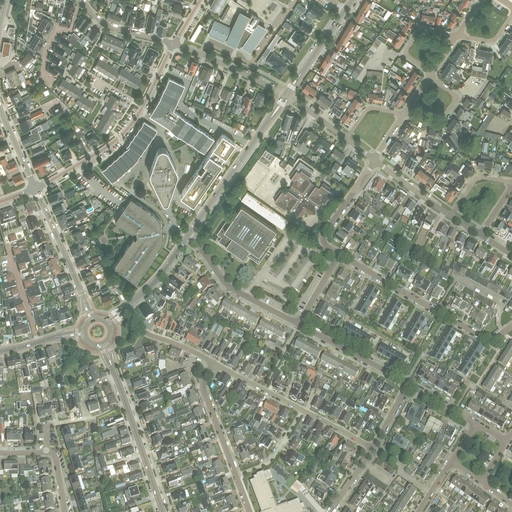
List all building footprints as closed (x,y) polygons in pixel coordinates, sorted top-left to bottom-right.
[(227,0),(213,0),(209,8),(220,14),(227,0)] [(371,11),(374,12),(378,15),(380,11),(376,9),(375,10),(372,8),(375,3),(373,1),(372,2),(367,0),(365,0),(362,6),(368,9),(371,11)] [(35,9),(42,10),(43,3),(36,1),(35,9)] [(468,5),(462,1),(458,6),(464,10),(468,5)] [(170,5),(169,9),(172,10),(180,12),(182,5),(174,3),(173,6),(170,5)] [(316,16),(318,18),(323,11),(313,3),(308,10),(306,14),(313,19),(316,16)] [(62,15),(72,17),(74,8),(73,8),(73,5),(71,5),(70,4),(68,4),(67,4),(65,9),(63,8),(62,13),(62,15)] [(114,15),(118,6),(115,5),(112,12),(109,10),(106,19),(111,21),(114,15)] [(120,7),(118,6),(114,15),(111,21),(118,24),(121,15),(121,14),(119,11),(118,11),(120,7)] [(230,7),(227,6),(220,19),(222,20),(230,7)] [(362,6),(359,12),(365,15),(368,9),(362,6)] [(412,13),(403,7),(400,11),(409,17),(412,13)] [(427,21),(429,14),(429,11),(430,8),(427,7),(426,14),(422,13),(421,20),(427,21)] [(129,24),(131,25),(134,15),(130,14),(131,9),(125,8),(123,15),(126,16),(125,23),(126,24),(128,25),(129,24)] [(47,19),(49,16),(40,11),(40,12),(37,10),(34,14),(42,19),(40,22),(48,27),(50,23),(51,21),(47,19)] [(143,13),(137,11),(134,24),(140,25),(139,26),(142,27),(144,18),(142,18),(143,13)] [(370,19),(365,15),(359,12),(355,18),(361,21),(363,18),(369,21),(370,19)] [(451,17),(448,15),(445,13),(444,12),(443,15),(449,19),(447,22),(453,26),(457,21),(451,17)] [(457,21),(460,15),(455,12),(451,17),(457,21)] [(232,31),(227,41),(227,42),(234,45),(235,44),(236,45),(239,47),(241,44),(242,45),(242,46),(249,51),(249,50),(249,51),(265,28),(258,23),(258,24),(256,22),(259,18),(252,13),(250,18),(248,17),(248,16),(241,13),(240,13),(232,31)] [(434,23),(435,16),(429,14),(427,21),(434,23)] [(79,29),(86,19),(86,18),(81,15),(75,24),(77,25),(76,27),(79,29)] [(148,15),(145,29),(153,31),(156,17),(148,15)] [(299,26),(308,33),(312,27),(309,24),(312,20),(306,16),(303,20),(299,26)] [(410,18),(409,19),(406,17),(405,19),(402,17),(400,19),(401,19),(400,19),(403,21),(406,23),(412,27),(415,22),(410,18)] [(86,19),(79,29),(78,30),(81,32),(82,30),(85,31),(90,23),(86,19)] [(48,27),(40,22),(38,20),(36,22),(39,24),(37,27),(45,32),(46,30),(48,27)] [(353,30),(357,24),(351,20),(347,27),(353,30)] [(27,29),(34,33),(36,30),(35,29),(36,26),(29,22),(28,22),(27,29)] [(227,41),(232,31),(229,30),(229,29),(215,22),(209,33),(209,34),(223,40),(224,40),(224,39),(227,41)] [(412,27),(406,23),(402,28),(408,32),(412,27)] [(159,24),(157,34),(164,36),(167,26),(159,24)] [(83,47),(88,40),(90,36),(94,40),(100,32),(95,27),(91,33),(89,31),(85,35),(80,43),(83,47)] [(344,33),(349,36),(353,30),(347,27),(344,33)] [(406,36),(405,36),(400,32),(398,35),(389,29),(387,31),(402,41),(403,39),(404,39),(406,37),(406,36)] [(402,41),(387,31),(385,34),(392,39),(393,39),(394,40),(392,43),(399,47),(403,42),(402,41)] [(296,42),(300,45),(305,38),(297,32),(294,37),(291,35),(287,41),(293,45),(296,42)] [(29,37),(40,43),(43,38),(35,33),(34,36),(31,35),(29,37)] [(349,36),(344,33),(340,39),(346,43),(349,36)] [(73,44),(76,40),(77,40),(76,39),(72,34),(70,37),(68,35),(66,38),(60,35),(58,38),(59,38),(57,41),(63,44),(66,46),(69,41),(73,44)] [(80,38),(79,36),(76,39),(77,40),(80,43),(85,35),(83,34),(80,38)] [(102,47),(104,48),(109,36),(104,34),(100,43),(103,44),(102,47)] [(114,38),(109,36),(104,48),(107,49),(108,46),(111,47),(114,38)] [(32,46),(37,48),(40,43),(29,37),(28,39),(30,41),(29,44),(26,42),(25,44),(30,49),(32,46)] [(510,46),(511,42),(511,40),(507,37),(503,43),(511,48),(511,47),(511,48),(511,47),(510,46)] [(120,40),(114,38),(111,47),(114,48),(112,52),(115,52),(120,40)] [(11,40),(3,39),(1,54),(8,55),(11,40)] [(279,52),(289,59),(294,53),(291,51),(293,48),(281,39),(278,44),(283,48),(279,52)] [(346,43),(340,39),(336,45),(342,49),(346,43)] [(125,42),(120,40),(115,52),(117,54),(119,50),(122,52),(125,42)] [(71,49),(66,46),(63,44),(61,47),(55,43),(53,46),(54,47),(52,49),(58,53),(61,54),(64,50),(69,53),(71,49)] [(499,49),(505,53),(508,49),(510,51),(511,52),(511,48),(503,43),(499,49)] [(132,56),(129,61),(136,64),(141,52),(138,50),(139,47),(138,47),(138,46),(136,45),(135,45),(132,44),(128,53),(132,56)] [(151,65),(153,61),(155,56),(156,56),(157,55),(158,54),(158,53),(158,52),(157,51),(149,47),(142,61),(151,65)] [(459,47),(455,53),(468,61),(469,59),(465,57),(467,55),(466,51),(465,51),(467,49),(464,47),(461,47),(460,47),(459,47)] [(261,56),(264,58),(270,50),(267,48),(261,56)] [(338,50),(337,51),(332,48),(328,53),(334,57),(335,58),(336,57),(337,58),(340,60),(341,58),(339,56),(341,52),(338,50)] [(478,49),(477,56),(482,57),(480,65),(483,65),(485,51),(478,49)] [(28,51),(24,55),(31,61),(35,57),(34,56),(37,54),(31,50),(29,51),(28,51)] [(72,51),(71,53),(83,60),(86,55),(77,50),(75,53),(72,51)] [(493,52),(485,51),(483,65),(482,69),(485,70),(487,62),(491,63),(492,59),(491,59),(493,52)] [(48,58),(56,63),(57,63),(59,59),(64,62),(66,57),(61,54),(58,53),(57,56),(51,52),(49,55),(49,56),(48,58)] [(71,60),(74,62),(80,65),(83,60),(71,53),(70,56),(73,58),(71,60)] [(331,62),(333,59),(335,61),(338,62),(340,60),(337,58),(336,57),(335,58),(334,57),(328,53),(325,59),(331,62)] [(468,61),(455,53),(451,59),(457,63),(461,66),(464,61),(467,63),(468,61)] [(25,67),(31,61),(24,55),(23,54),(19,59),(18,60),(25,67)] [(272,67),(280,72),(285,66),(284,66),(285,63),(272,54),(268,60),(274,64),(272,67)] [(94,67),(99,70),(106,58),(104,57),(102,59),(99,58),(94,67)] [(109,60),(106,58),(99,70),(104,73),(110,64),(107,62),(109,60)] [(329,65),(331,62),(325,59),(322,64),(327,68),(328,69),(329,68),(330,69),(334,71),(335,69),(332,67),(332,66),(329,65)] [(194,74),(198,63),(191,60),(188,68),(191,69),(189,73),(194,74)] [(70,63),(68,65),(80,72),(83,67),(80,65),(74,62),(73,64),(70,63)] [(455,74),(461,78),(462,76),(457,72),(459,68),(449,62),(445,68),(455,74)] [(64,68),(57,63),(56,63),(55,66),(49,63),(47,66),(46,69),(55,74),(57,71),(61,73),(64,68)] [(112,66),(110,64),(104,73),(109,76),(116,64),(114,63),(112,66)] [(119,66),(116,64),(109,76),(115,79),(117,76),(120,70),(117,68),(119,66)] [(198,76),(203,78),(208,66),(203,64),(198,76)] [(322,64),(318,70),(324,73),(326,70),(334,75),(336,73),(335,72),(334,71),(330,69),(329,68),(328,69),(327,68),(322,64)] [(77,77),(80,72),(68,65),(67,67),(70,69),(68,72),(77,77)] [(117,76),(122,79),(129,67),(126,66),(124,69),(122,67),(120,70),(117,76)] [(208,80),(213,69),(208,66),(203,78),(208,80)] [(131,69),(129,67),(122,79),(127,82),(132,73),(129,72),(131,69)] [(15,68),(5,73),(7,78),(6,78),(6,80),(9,87),(11,86),(21,82),(15,68)] [(455,74),(445,68),(441,74),(447,78),(446,79),(449,81),(452,76),(459,81),(461,78),(455,74)] [(417,79),(421,74),(415,70),(411,76),(417,79)] [(135,75),(132,73),(127,82),(132,85),(139,73),(137,72),(135,75)] [(141,75),(139,73),(132,85),(137,89),(143,80),(140,78),(141,75)] [(325,77),(334,83),(336,80),(327,74),(325,77)] [(57,87),(62,89),(69,78),(67,76),(65,79),(62,78),(57,87)] [(408,81),(413,85),(417,79),(411,76),(408,81)] [(153,116),(169,128),(175,132),(191,143),(192,142),(193,143),(192,144),(196,147),(197,146),(199,147),(198,148),(202,151),(203,150),(204,151),(204,152),(214,138),(173,110),(182,89),(184,84),(169,77),(167,82),(157,102),(149,114),(153,116)] [(72,79),(69,78),(62,89),(67,92),(72,84),(70,82),(72,79)] [(405,79),(402,78),(401,80),(404,82),(401,85),(404,87),(410,90),(413,85),(408,81),(405,79)] [(312,86),(314,84),(316,82),(313,80),(311,82),(310,81),(309,84),(307,83),(302,89),(308,93),(311,88),(312,86)] [(75,85),(72,84),(67,92),(72,95),(79,84),(77,82),(75,85)] [(72,95),(77,98),(80,93),(82,90),(80,88),(81,85),(79,84),(72,95)] [(378,84),(377,87),(376,90),(375,100),(382,101),(383,95),(379,94),(379,91),(380,91),(382,85),(378,84)] [(215,85),(212,94),(210,98),(217,101),(218,97),(216,96),(220,87),(215,85)] [(398,95),(404,99),(407,94),(402,90),(400,93),(388,85),(387,88),(391,91),(395,94),(396,93),(397,94),(396,95),(398,96),(398,95)] [(311,88),(308,93),(313,97),(317,90),(312,86),(311,88)] [(375,100),(376,90),(377,87),(374,86),(373,93),(369,92),(367,98),(375,100)] [(229,99),(232,90),(224,88),(221,97),(229,99)] [(511,106),(511,96),(511,97),(511,96),(503,90),(502,93),(505,95),(503,97),(507,99),(505,103),(507,104),(507,103),(511,106)] [(13,102),(21,98),(18,92),(10,95),(10,96),(9,96),(11,99),(13,102)] [(80,105),(85,96),(87,93),(84,92),(83,95),(80,93),(77,98),(75,102),(80,105)] [(240,103),(243,94),(236,92),(233,101),(234,101),(231,110),(238,112),(241,103),(240,103)] [(262,106),(267,96),(259,92),(254,102),(262,106)] [(317,100),(322,103),(327,97),(321,93),(317,100)] [(400,104),(404,99),(398,95),(398,96),(396,95),(397,94),(396,93),(395,94),(394,96),(395,97),(392,103),(393,103),(396,104),(397,103),(400,104)] [(107,96),(105,98),(117,105),(120,100),(111,94),(110,97),(107,96)] [(88,98),(85,96),(80,105),(85,108),(92,96),(89,95),(88,98)] [(250,105),(252,97),(246,95),(243,105),(242,105),(241,108),(244,109),(243,113),(246,114),(249,105),(250,105)] [(90,111),(95,102),(92,100),(94,98),(92,96),(85,108),(90,111)] [(332,101),(327,97),(322,103),(327,107),(332,101)] [(355,97),(352,102),(358,106),(362,101),(355,97)] [(467,97),(462,104),(465,106),(468,108),(468,107),(472,102),(473,101),(470,100),(467,97)] [(477,101),(475,104),(480,107),(480,108),(483,110),(485,107),(482,105),(484,102),(485,100),(480,97),(479,99),(477,101)] [(105,105),(108,107),(114,110),(117,105),(105,98),(104,100),(107,102),(105,105)] [(355,112),(348,107),(345,105),(342,103),(337,100),(335,103),(340,106),(340,105),(343,107),(341,110),(351,117),(355,112)] [(494,100),(492,102),(500,108),(502,105),(494,100)] [(25,101),(15,106),(20,116),(30,111),(25,101)] [(348,107),(355,112),(358,106),(352,102),(348,107)] [(63,110),(60,105),(51,110),(54,115),(63,110)] [(351,117),(341,110),(334,105),(330,110),(335,113),(336,111),(342,116),(341,118),(347,122),(351,117)] [(103,108),(102,110),(114,117),(118,112),(114,110),(108,107),(106,110),(103,108)] [(460,107),(456,114),(462,118),(462,117),(465,119),(470,112),(467,110),(466,111),(460,107)] [(507,117),(510,112),(504,108),(500,113),(500,114),(502,115),(502,114),(507,117)] [(40,113),(42,112),(41,109),(30,115),(32,118),(40,114),(40,113)] [(103,114),(102,117),(111,122),(114,117),(102,110),(101,112),(103,114)] [(288,130),(293,115),(287,113),(282,128),(288,130)] [(291,141),(293,134),(295,128),(298,129),(300,123),(301,124),(302,120),(301,119),(301,118),(296,116),(296,117),(294,116),(293,116),(288,133),(287,132),(285,139),(291,141)] [(97,118),(96,120),(108,128),(111,122),(102,117),(100,120),(97,118)] [(458,125),(460,122),(454,118),(451,123),(459,128),(461,126),(458,125)] [(23,130),(29,127),(27,124),(29,123),(27,119),(19,123),(23,130)] [(105,133),(108,128),(96,120),(94,123),(97,125),(96,127),(105,133)] [(40,124),(35,126),(36,127),(38,131),(42,129),(41,126),(47,123),(46,121),(40,124)] [(126,146),(137,154),(138,153),(137,153),(139,150),(140,150),(142,147),(144,144),(146,141),(148,138),(150,136),(150,135),(152,132),(152,133),(155,128),(144,121),(141,125),(142,126),(140,129),(139,128),(137,131),(138,132),(136,135),(135,134),(132,137),(134,138),(132,141),(131,140),(128,143),(130,144),(128,147),(126,146)] [(233,127),(241,131),(244,126),(244,125),(236,121),(233,127)] [(452,133),(449,135),(456,145),(461,141),(457,135),(461,129),(459,128),(451,123),(450,122),(447,128),(452,131),(451,133),(452,133)] [(421,128),(420,127),(414,123),(412,127),(407,123),(403,129),(410,133),(412,130),(418,134),(421,128)] [(475,134),(484,131),(486,128),(481,125),(475,134)] [(440,142),(441,137),(441,138),(442,130),(436,128),(434,136),(433,143),(436,143),(436,141),(440,142)] [(314,141),(318,135),(312,130),(310,132),(306,129),(298,141),(300,142),(296,147),(305,153),(309,148),(305,145),(310,138),(314,141)] [(410,133),(403,129),(400,134),(405,138),(403,141),(408,144),(412,138),(408,136),(410,133)] [(93,142),(97,140),(94,135),(95,134),(93,130),(88,134),(89,136),(86,138),(90,144),(91,144),(93,143),(93,142)] [(29,135),(21,138),(24,146),(39,139),(41,138),(40,134),(37,135),(35,131),(32,133),(28,134),(29,135)] [(222,134),(181,192),(180,195),(193,204),(196,198),(235,143),(222,134)] [(283,145),(286,135),(282,134),(281,137),(279,136),(278,140),(283,142),(282,144),(283,145)] [(449,147),(452,145),(453,147),(456,145),(449,135),(443,139),(449,147)] [(331,150),(328,148),(331,144),(323,138),(320,142),(318,140),(312,148),(315,150),(319,146),(321,148),(322,147),(326,150),(320,159),(323,161),(331,150)] [(33,151),(32,151),(34,155),(44,150),(41,146),(45,144),(46,143),(44,139),(36,143),(37,146),(32,148),(33,151)] [(78,151),(84,147),(80,140),(74,144),(78,151)] [(408,144),(403,141),(401,144),(396,140),(392,146),(399,150),(401,147),(405,150),(408,144)] [(66,146),(59,150),(61,153),(63,155),(61,156),(64,161),(69,158),(68,157),(72,155),(66,146)] [(399,150),(392,146),(388,151),(393,154),(391,157),(397,161),(401,155),(397,153),(399,150)] [(158,149),(156,151),(153,161),(149,171),(149,172),(149,173),(150,174),(150,175),(151,177),(153,181),(159,194),(162,200),(163,201),(164,201),(166,201),(167,201),(168,199),(172,186),(177,173),(176,170),(175,167),(170,155),(167,150),(166,148),(164,147),(161,147),(159,148),(158,149)] [(340,161),(344,155),(336,148),(331,154),(340,161)] [(103,172),(112,182),(114,180),(116,178),(115,177),(117,175),(118,176),(119,175),(121,173),(120,172),(123,170),(124,171),(125,171),(125,170),(127,169),(126,168),(128,165),(129,167),(130,166),(132,164),(131,163),(133,161),(135,162),(131,157),(134,155),(132,152),(131,153),(127,150),(126,152),(123,154),(120,157),(121,157),(118,159),(115,161),(115,162),(112,164),(110,166),(107,169),(107,168),(103,172)] [(481,159),(479,158),(477,166),(484,167),(486,159),(487,153),(484,152),(484,154),(482,154),(481,159)] [(487,153),(486,159),(484,167),(491,169),(493,161),(489,160),(489,157),(490,153),(487,153)] [(50,162),(47,154),(35,160),(34,159),(33,160),(33,161),(32,161),(35,168),(37,167),(40,173),(47,170),(46,167),(46,166),(45,164),(50,162)] [(405,167),(412,170),(417,160),(418,161),(420,157),(417,155),(416,158),(411,156),(405,167)] [(9,171),(18,167),(14,160),(7,163),(5,158),(0,159),(0,161),(2,166),(5,165),(9,171)] [(349,158),(343,167),(340,165),(337,170),(339,172),(342,168),(350,175),(354,171),(358,165),(352,160),(351,161),(349,159),(349,158)] [(284,168),(288,164),(283,160),(279,165),(284,168)] [(318,187),(308,179),(314,171),(300,161),(289,177),(294,180),(295,180),(295,181),(294,181),(286,192),(286,193),(285,194),(285,192),(280,189),(275,196),(277,198),(274,201),(278,204),(277,205),(284,210),(287,206),(287,205),(288,204),(288,206),(293,209),(294,208),(296,209),(297,215),(303,214),(304,212),(305,213),(307,212),(309,213),(316,212),(315,206),(316,204),(317,205),(320,200),(320,199),(322,199),(322,200),(327,203),(332,196),(330,195),(332,191),(329,189),(330,187),(323,182),(320,187),(320,188),(318,188),(318,187)] [(468,176),(472,169),(469,167),(471,164),(468,161),(461,171),(468,176)] [(329,171),(333,174),(337,170),(340,165),(336,162),(329,171)] [(450,169),(452,170),(452,169),(457,172),(459,169),(450,163),(447,167),(450,169)] [(415,174),(420,178),(425,172),(420,168),(415,174)] [(465,180),(459,176),(460,175),(457,172),(452,169),(452,170),(450,172),(455,175),(454,177),(457,179),(455,183),(460,186),(465,180)] [(420,178),(425,182),(430,176),(425,172),(420,178)] [(16,185),(24,181),(20,174),(12,177),(13,180),(9,182),(10,185),(15,183),(16,185)] [(0,180),(1,184),(8,181),(6,175),(0,177),(0,180)] [(430,186),(435,180),(430,176),(425,182),(430,186)] [(380,192),(384,183),(376,180),(372,189),(380,192)] [(443,191),(445,189),(442,186),(442,187),(439,185),(435,182),(433,186),(436,188),(437,186),(443,191)] [(458,190),(452,186),(450,188),(446,186),(443,184),(442,186),(445,189),(448,191),(454,195),(456,193),(457,194),(457,193),(458,192),(458,191),(457,191),(458,190)] [(282,229),(289,220),(240,187),(234,195),(268,219),(268,220),(270,222),(271,221),(282,229)] [(393,194),(395,191),(389,187),(386,191),(384,194),(386,195),(384,197),(390,201),(395,195),(393,194)] [(122,188),(119,192),(127,198),(130,194),(122,188)] [(451,200),(454,195),(448,191),(445,196),(451,200)] [(52,195),(47,197),(51,205),(60,201),(60,200),(64,199),(62,195),(58,197),(56,192),(52,195)] [(397,203),(399,204),(404,197),(399,193),(394,200),(392,200),(389,204),(392,205),(394,202),(396,204),(397,203)] [(163,234),(162,234),(162,232),(164,232),(163,227),(161,228),(161,226),(162,226),(160,222),(158,218),(155,215),(152,213),(131,198),(125,206),(123,205),(120,210),(121,211),(115,220),(121,224),(124,226),(133,232),(134,230),(137,232),(137,233),(136,233),(136,236),(137,236),(137,237),(135,239),(133,238),(113,267),(123,273),(126,276),(136,282),(158,250),(161,246),(162,242),(163,238),(163,234)] [(410,212),(415,205),(410,201),(404,209),(406,210),(402,215),(407,219),(411,213),(410,212)] [(61,203),(52,207),(55,214),(64,210),(61,203)] [(356,209),(359,210),(358,212),(362,215),(364,214),(367,216),(369,212),(368,211),(369,209),(360,203),(356,209)] [(29,215),(35,212),(31,204),(25,206),(29,215)] [(270,240),(277,230),(268,224),(242,205),(231,220),(228,218),(217,234),(222,237),(218,241),(244,259),(247,255),(259,263),(273,242),(270,240)] [(379,207),(376,205),(375,209),(377,211),(381,214),(383,210),(379,207)] [(64,213),(56,216),(59,223),(67,219),(73,216),(73,215),(78,212),(82,210),(80,206),(77,207),(76,208),(70,210),(71,212),(65,215),(64,213)] [(393,220),(397,214),(401,208),(399,206),(391,218),(393,220)] [(14,214),(12,209),(6,211),(9,220),(12,219),(13,221),(19,220),(16,213),(14,214)] [(67,219),(59,223),(61,229),(76,222),(75,221),(88,216),(85,209),(82,211),(82,210),(78,212),(73,215),(73,216),(67,219)] [(412,222),(416,225),(415,227),(419,229),(425,216),(423,215),(424,212),(418,209),(412,222)] [(6,224),(6,221),(9,220),(6,211),(0,213),(2,219),(0,219),(0,223),(1,226),(6,224)] [(511,214),(511,215),(506,211),(501,218),(507,222),(509,219),(511,221),(511,214)] [(362,221),(363,219),(360,216),(354,212),(349,218),(356,223),(358,219),(362,221)] [(397,214),(393,220),(397,222),(401,217),(397,214)] [(428,226),(431,227),(435,220),(428,217),(424,224),(428,227),(428,226)] [(31,232),(40,228),(35,218),(26,222),(31,232)] [(511,228),(508,225),(506,224),(505,224),(504,225),(502,224),(499,222),(497,224),(494,228),(500,232),(502,229),(505,231),(507,228),(510,231),(509,233),(511,235),(511,234),(511,228)] [(360,233),(362,230),(355,226),(354,228),(346,223),(342,229),(349,234),(351,230),(355,232),(356,230),(360,233)] [(84,235),(83,235),(81,229),(86,227),(84,224),(75,228),(76,231),(72,233),(75,239),(77,238),(79,241),(84,239),(86,238),(84,235)] [(449,228),(441,224),(436,232),(444,237),(449,228)] [(23,232),(21,227),(3,233),(4,238),(8,237),(11,244),(16,242),(14,235),(23,232)] [(453,239),(457,232),(451,229),(448,237),(451,238),(449,242),(447,246),(450,248),(453,239)] [(37,247),(46,243),(42,232),(33,236),(37,247)] [(413,242),(418,235),(413,232),(409,239),(413,242)] [(342,244),(347,238),(339,233),(335,239),(342,244)] [(460,251),(466,237),(460,235),(456,243),(458,244),(456,249),(460,251)] [(476,243),(476,242),(474,240),(473,241),(470,239),(466,248),(465,249),(468,251),(469,250),(473,252),(477,243),(476,243)] [(367,259),(372,250),(366,246),(368,243),(365,241),(363,245),(358,254),(367,259)] [(21,244),(19,244),(17,245),(18,248),(13,250),(16,261),(28,257),(27,251),(20,253),(19,248),(22,247),(21,244)] [(74,257),(82,253),(78,245),(70,248),(74,257)] [(43,256),(51,252),(48,246),(40,250),(37,252),(39,254),(41,253),(43,256)] [(482,260),(487,253),(480,249),(475,255),(476,256),(475,257),(478,258),(479,257),(482,260)] [(372,250),(367,259),(376,264),(381,255),(372,250)] [(46,261),(52,258),(53,257),(51,252),(43,256),(44,258),(41,260),(42,261),(34,265),(35,267),(39,266),(47,262),(46,261)] [(78,267),(90,262),(87,255),(75,260),(78,267)] [(385,269),(390,260),(381,255),(376,264),(385,269)] [(485,267),(488,269),(490,265),(494,267),(498,260),(492,256),(490,260),(489,259),(485,267)] [(28,257),(16,261),(20,272),(22,272),(23,275),(28,273),(27,270),(26,270),(24,265),(30,263),(28,257)] [(196,273),(198,269),(196,268),(197,266),(194,263),(194,262),(193,261),(193,260),(189,257),(184,265),(196,273)] [(385,269),(393,274),(399,265),(390,260),(385,269)] [(55,262),(55,261),(48,264),(49,267),(45,269),(46,270),(40,272),(41,274),(57,267),(56,264),(57,264),(57,263),(56,262),(56,261),(55,262)] [(94,264),(89,266),(91,269),(95,267),(96,269),(99,268),(102,272),(96,275),(97,278),(107,274),(102,266),(102,265),(99,261),(94,263),(94,264)] [(444,262),(440,271),(447,276),(450,270),(445,268),(447,263),(444,262)] [(508,271),(506,270),(508,266),(502,262),(498,269),(504,272),(502,275),(504,276),(508,271)] [(402,279),(408,270),(399,265),(393,274),(402,279)] [(60,273),(57,267),(41,274),(41,275),(47,273),(47,274),(51,273),(53,276),(60,273)] [(90,268),(81,273),(84,281),(88,279),(90,282),(95,280),(94,277),(90,268)] [(177,274),(186,281),(191,275),(181,268),(177,274)] [(350,278),(351,275),(348,273),(348,274),(341,270),(338,277),(344,281),(347,276),(350,278)] [(402,279),(411,285),(416,275),(414,274),(408,270),(402,279)] [(6,289),(12,287),(16,286),(14,280),(13,277),(12,275),(10,275),(10,274),(8,274),(8,271),(2,272),(2,275),(5,275),(6,277),(8,282),(4,284),(5,290),(6,289)] [(489,283),(491,284),(492,284),(494,282),(492,281),(497,274),(493,272),(487,282),(489,283)] [(33,275),(25,278),(27,282),(24,283),(27,294),(39,290),(37,284),(31,286),(29,281),(34,279),(33,275)] [(60,286),(69,282),(66,275),(57,279),(60,286)] [(416,275),(411,285),(420,290),(425,280),(416,275)] [(179,291),(184,284),(174,278),(171,283),(174,285),(173,287),(179,291)] [(420,290),(428,295),(437,279),(435,278),(431,284),(425,280),(420,290)] [(203,292),(211,286),(206,279),(202,281),(203,282),(200,284),(203,287),(201,289),(203,292)] [(442,298),(445,292),(437,287),(440,281),(437,279),(428,295),(437,300),(439,296),(442,298)] [(334,284),(330,290),(339,295),(343,289),(344,290),(346,287),(338,282),(336,285),(334,284)] [(91,296),(99,292),(96,284),(87,288),(91,296)] [(65,296),(74,292),(71,285),(62,289),(65,296)] [(367,292),(375,297),(378,291),(370,286),(367,292)] [(13,291),(12,287),(6,289),(7,293),(11,291),(13,297),(6,299),(7,305),(8,305),(21,301),(17,289),(13,291)] [(175,292),(168,287),(162,295),(169,300),(170,298),(171,298),(175,292)] [(210,291),(208,294),(205,297),(210,302),(213,299),(212,299),(217,294),(213,289),(211,292),(210,291)] [(31,305),(37,303),(35,298),(41,295),(39,290),(27,294),(31,305)] [(330,290),(327,296),(329,297),(327,301),(335,306),(338,302),(336,301),(339,295),(330,290)] [(363,298),(371,303),(375,297),(367,292),(363,298)] [(104,303),(112,300),(109,293),(101,297),(104,303)] [(222,298),(217,294),(212,299),(213,299),(218,304),(220,301),(222,298)] [(457,311),(463,302),(453,297),(448,306),(457,311)] [(360,305),(368,309),(371,303),(363,298),(360,305)] [(162,308),(166,302),(161,300),(158,306),(156,307),(158,311),(162,308)] [(193,300),(187,306),(191,309),(196,302),(193,300)] [(227,312),(231,303),(226,300),(222,308),(224,309),(224,310),(227,312)] [(390,306),(398,311),(402,305),(393,300),(390,306)] [(21,301),(8,305),(10,310),(16,308),(18,314),(15,315),(16,316),(17,318),(22,317),(21,313),(24,312),(21,301)] [(472,307),(463,302),(457,311),(467,316),(472,307)] [(233,314),(237,306),(231,303),(227,312),(229,313),(230,312),(233,314)] [(320,307),(319,309),(329,315),(331,313),(328,311),(329,308),(322,304),(321,303),(319,306),(320,307)] [(364,315),(368,309),(360,305),(356,311),(364,315)] [(63,312),(66,321),(71,319),(67,306),(65,307),(66,311),(63,312)] [(238,318),(242,309),(237,306),(233,314),(236,315),(235,316),(238,318)] [(386,312),(395,317),(398,311),(390,306),(386,312)] [(148,307),(141,311),(146,320),(154,315),(153,315),(156,314),(154,311),(152,312),(148,307)] [(376,312),(379,315),(384,310),(380,307),(376,312)] [(467,316),(476,322),(479,316),(481,312),(472,307),(467,316)] [(58,317),(60,323),(66,321),(63,312),(57,314),(55,309),(52,310),(55,318),(58,317)] [(244,320),(248,312),(242,309),(238,318),(241,319),(241,318),(244,320)] [(328,318),(329,315),(319,309),(317,312),(316,311),(314,314),(316,315),(315,315),(316,316),(314,318),(321,322),(322,319),(323,320),(324,316),(328,318)] [(48,327),(54,325),(52,319),(55,318),(52,310),(49,311),(49,313),(47,313),(48,317),(45,318),(48,327)] [(249,324),(254,315),(248,312),(244,320),(247,321),(246,322),(249,324)] [(383,318),(391,323),(395,317),(386,312),(383,318)] [(485,327),(490,318),(481,312),(479,316),(476,322),(485,327)] [(413,320),(422,324),(425,318),(417,313),(413,320)] [(40,315),(35,317),(37,324),(40,323),(42,329),(48,327),(45,318),(42,319),(40,315)] [(254,315),(249,324),(252,325),(252,324),(255,326),(259,318),(254,315)] [(19,324),(18,325),(16,316),(9,317),(11,323),(15,322),(16,326),(17,326),(17,328),(14,329),(16,338),(22,336),(19,324)] [(159,320),(156,327),(164,330),(167,323),(167,322),(169,317),(166,316),(164,319),(164,321),(159,319),(159,320)] [(176,320),(175,325),(170,323),(167,331),(174,334),(177,326),(178,326),(180,322),(182,317),(179,316),(177,320),(176,320)] [(391,323),(383,318),(379,324),(388,329),(391,323)] [(332,325),(337,328),(340,322),(335,319),(332,325)] [(264,332),(268,323),(263,320),(259,328),(262,329),(261,330),(264,332)] [(402,330),(408,325),(404,320),(398,325),(402,330)] [(410,326),(418,331),(422,324),(413,320),(410,326)] [(181,328),(184,322),(181,321),(174,334),(180,337),(184,330),(181,328)] [(219,337),(223,328),(218,325),(218,324),(215,323),(210,332),(213,333),(213,334),(219,337)] [(274,326),(268,323),(264,332),(267,333),(267,332),(270,334),(274,326)] [(349,335),(354,327),(348,323),(343,332),(349,335)] [(21,324),(19,324),(22,336),(27,335),(26,330),(30,330),(28,324),(25,325),(25,327),(22,327),(21,324)] [(280,329),(274,326),(270,334),(273,335),(272,336),(273,336),(270,342),(273,343),(275,338),(280,329)] [(406,332),(414,337),(418,331),(410,326),(406,332)] [(423,326),(421,332),(428,334),(430,328),(423,326)] [(360,330),(354,327),(349,335),(355,339),(360,330)] [(452,339),(456,333),(447,328),(444,334),(452,339)] [(280,329),(275,338),(273,343),(275,345),(277,341),(279,338),(282,340),(286,332),(280,329)] [(190,333),(186,340),(192,343),(194,339),(196,336),(197,333),(198,332),(195,330),(195,331),(192,330),(191,333),(190,333)] [(361,342),(366,334),(360,330),(355,339),(361,342)] [(194,339),(192,343),(197,346),(201,339),(199,338),(201,334),(198,332),(197,333),(196,336),(194,339)] [(414,337),(406,332),(403,338),(411,343),(414,337)] [(372,338),(366,334),(361,342),(367,346),(372,338)] [(452,339),(444,334),(441,339),(449,344),(452,339)] [(209,353),(217,341),(214,339),(210,345),(208,343),(204,350),(209,353)] [(294,347),(300,350),(304,342),(299,339),(294,347)] [(449,344),(441,339),(437,345),(446,350),(449,344)] [(223,352),(227,343),(224,341),(219,350),(217,348),(213,355),(218,359),(223,352)] [(303,351),(306,353),(310,345),(304,342),(300,350),(299,353),(297,356),(300,358),(303,351)] [(472,348),(480,354),(484,348),(475,343),(472,348)] [(227,361),(233,352),(233,353),(237,346),(234,344),(229,350),(228,349),(222,358),(223,358),(222,359),(226,362),(227,361)] [(378,352),(384,355),(389,347),(383,344),(378,352)] [(152,355),(155,354),(154,352),(152,345),(145,347),(147,354),(151,353),(152,355)] [(312,356),(316,348),(310,345),(306,353),(312,356)] [(434,351),(442,356),(446,350),(437,345),(434,351)] [(171,347),(168,355),(176,358),(178,359),(179,359),(181,351),(171,347)] [(395,351),(389,347),(384,355),(390,359),(395,351)] [(49,359),(52,358),(56,357),(53,348),(46,351),(49,359)] [(321,351),(316,348),(312,356),(317,359),(321,351)] [(480,354),(472,348),(468,354),(477,359),(480,354)] [(142,361),(140,357),(138,357),(137,353),(134,354),(133,350),(132,350),(129,351),(121,354),(122,355),(121,355),(122,358),(123,358),(125,363),(133,361),(134,365),(140,363),(140,362),(142,361)] [(241,355),(243,352),(240,351),(238,354),(235,358),(233,357),(229,365),(234,368),(241,356),(241,355)] [(401,354),(395,351),(390,359),(396,362),(401,354)] [(442,356),(434,351),(430,356),(439,361),(442,356)] [(40,368),(41,368),(47,366),(45,359),(45,360),(42,352),(36,354),(39,365),(40,368)] [(511,357),(505,352),(502,358),(509,362),(511,357)] [(254,369),(257,361),(259,355),(255,353),(252,359),(254,359),(251,365),(250,366),(245,363),(240,372),(248,376),(253,368),(254,369)] [(321,361),(326,364),(331,356),(325,353),(321,361)] [(407,358),(401,354),(396,362),(402,366),(407,358)] [(477,359),(468,354),(465,360),(473,365),(477,359)] [(27,366),(34,365),(31,355),(25,357),(27,366)] [(257,364),(262,366),(266,359),(260,355),(257,364)] [(336,359),(331,356),(326,364),(332,367),(336,359)] [(509,362),(502,358),(498,363),(506,367),(509,362)] [(17,367),(21,366),(19,359),(13,360),(15,368),(18,368),(17,367)] [(332,367),(338,370),(340,366),(342,362),(336,359),(332,367)] [(15,368),(13,360),(7,361),(8,369),(12,368),(12,369),(15,368)] [(473,365),(465,360),(461,365),(470,371),(473,365)] [(348,365),(342,362),(340,366),(338,370),(336,373),(334,376),(337,378),(341,372),(343,373),(348,365)] [(95,375),(98,374),(95,366),(91,368),(90,365),(79,369),(80,372),(88,370),(89,373),(90,377),(95,375)] [(343,373),(349,376),(353,368),(348,365),(343,373)] [(470,371),(461,365),(457,371),(466,376),(470,371)] [(427,368),(424,366),(418,378),(421,380),(422,379),(423,380),(428,372),(425,370),(427,368)] [(260,379),(262,377),(265,378),(267,373),(262,370),(263,368),(260,367),(259,368),(258,368),(256,373),(255,376),(260,379)] [(500,377),(503,372),(496,367),(492,372),(500,377)] [(311,375),(315,377),(317,372),(309,368),(307,374),(311,375)] [(359,371),(353,368),(349,376),(355,379),(359,371)] [(179,375),(177,371),(168,375),(161,377),(163,381),(179,375)] [(312,390),(317,391),(322,374),(317,372),(317,374),(316,374),(312,390)] [(423,380),(428,383),(433,374),(428,372),(423,380)] [(500,377),(492,372),(489,377),(497,382),(500,377)] [(455,381),(458,376),(453,373),(451,377),(450,379),(455,382),(455,381)] [(100,380),(98,374),(95,375),(90,377),(92,380),(87,382),(89,388),(95,386),(96,385),(95,382),(100,380)] [(176,385),(178,384),(189,380),(187,374),(179,376),(180,380),(175,382),(176,385)] [(221,374),(217,380),(219,381),(218,382),(222,384),(225,386),(230,377),(223,374),(223,375),(221,374)] [(433,385),(438,377),(433,374),(428,383),(433,385)] [(369,387),(373,379),(366,375),(362,383),(361,385),(364,387),(365,384),(369,387)] [(273,388),(279,391),(283,384),(280,382),(282,378),(279,377),(277,381),(273,388)] [(441,379),(438,377),(433,385),(438,388),(443,380),(444,378),(442,377),(441,379)] [(497,382),(489,377),(486,382),(493,387),(497,382)] [(134,389),(138,388),(138,390),(148,386),(145,378),(143,379),(132,382),(134,389)] [(443,391),(447,383),(445,381),(446,379),(444,378),(443,380),(438,388),(443,391)] [(188,387),(192,386),(189,380),(178,384),(179,387),(183,385),(184,388),(188,387)] [(289,387),(291,382),(288,381),(286,385),(283,384),(279,391),(285,394),(289,387)] [(234,390),(233,391),(236,393),(235,396),(239,398),(243,401),(244,401),(244,400),(243,400),(245,397),(247,393),(244,391),(246,387),(238,382),(237,383),(233,390),(234,390)] [(306,395),(310,385),(304,382),(302,389),(300,394),(301,394),(299,400),(299,401),(299,402),(302,403),(302,402),(305,403),(308,396),(306,395)] [(493,387),(486,382),(482,387),(490,392),(493,387)] [(103,390),(105,397),(112,394),(108,385),(103,387),(102,383),(96,385),(95,386),(96,390),(100,389),(100,391),(103,390)] [(447,383),(443,391),(448,394),(450,390),(452,386),(454,384),(452,383),(451,385),(447,383)] [(293,390),(290,397),(293,398),(293,399),(295,400),(296,399),(296,400),(299,393),(300,394),(302,390),(301,389),(302,388),(295,385),(293,390)] [(318,410),(327,391),(329,387),(325,385),(322,391),(323,392),(320,397),(317,396),(312,407),(318,410)] [(391,395),(394,390),(387,386),(386,386),(384,385),(382,388),(381,387),(379,391),(383,393),(384,392),(391,395)] [(457,389),(452,386),(450,390),(448,394),(452,397),(457,389)] [(226,391),(227,389),(225,387),(222,390),(218,395),(222,397),(226,391)] [(138,401),(143,399),(144,401),(151,398),(149,393),(148,393),(147,391),(144,392),(136,394),(137,395),(135,396),(137,401),(138,400),(138,401)] [(188,400),(196,397),(194,391),(186,394),(187,397),(182,399),(183,402),(188,400)] [(230,394),(226,391),(222,397),(225,399),(226,400),(230,394)] [(68,401),(70,412),(77,411),(76,405),(80,405),(78,392),(75,393),(73,393),(72,393),(73,400),(68,401)] [(182,395),(181,393),(174,395),(169,397),(171,402),(182,398),(182,397),(182,396),(182,395)] [(243,401),(242,403),(244,405),(245,404),(251,407),(252,406),(257,396),(251,393),(248,399),(246,402),(244,401),(243,401)] [(112,394),(105,397),(106,397),(108,402),(100,405),(103,413),(111,409),(110,406),(116,404),(112,394)] [(90,413),(99,410),(96,402),(99,401),(97,395),(89,397),(90,401),(89,401),(90,404),(87,405),(90,413)] [(260,405),(263,399),(257,396),(252,406),(256,408),(256,406),(258,407),(259,405),(260,405)] [(377,397),(375,400),(385,406),(388,400),(382,396),(380,399),(377,397)] [(190,406),(198,403),(196,397),(188,400),(183,402),(184,405),(186,404),(189,403),(190,406)] [(235,403),(235,404),(240,407),(240,406),(242,403),(243,401),(239,398),(235,403)] [(465,407),(473,412),(478,403),(470,399),(465,407)] [(382,412),(385,406),(375,400),(373,403),(377,405),(375,408),(382,412)] [(57,414),(65,413),(63,403),(57,404),(56,401),(52,402),(53,405),(56,405),(57,414)] [(268,414),(270,411),(273,404),(267,401),(263,409),(264,410),(263,411),(268,414)] [(326,414),(327,413),(329,414),(332,408),(330,407),(331,405),(324,401),(319,410),(326,414)] [(45,416),(51,415),(49,402),(43,403),(44,409),(45,416)] [(143,413),(150,410),(151,412),(155,411),(152,402),(140,406),(143,413)] [(478,415),(483,406),(478,403),(473,412),(478,415)] [(279,407),(273,404),(270,411),(272,413),(271,414),(273,415),(274,415),(275,414),(279,407)] [(45,416),(44,409),(41,409),(40,406),(37,407),(39,418),(45,416)] [(405,413),(414,418),(419,409),(413,406),(410,410),(407,408),(405,413)] [(478,415),(482,417),(487,409),(483,406),(478,415)] [(253,413),(251,416),(254,418),(256,415),(259,409),(257,407),(253,413)] [(334,407),(329,416),(337,420),(342,411),(341,411),(334,407)] [(151,414),(144,417),(146,422),(153,420),(152,417),(162,414),(160,409),(150,412),(151,414)] [(189,420),(193,419),(202,415),(201,413),(203,412),(201,409),(200,409),(192,412),(194,415),(193,415),(192,415),(188,416),(189,420)] [(425,412),(419,409),(414,418),(421,422),(420,424),(422,425),(425,420),(426,418),(423,416),(425,412)] [(482,417),(487,420),(492,412),(487,409),(482,417)] [(285,420),(289,413),(284,410),(280,417),(285,420)] [(487,420),(492,423),(497,415),(492,412),(487,420)] [(348,415),(344,413),(339,421),(347,425),(352,417),(353,415),(349,413),(348,415)] [(257,414),(254,419),(260,423),(263,418),(257,414)] [(190,423),(196,421),(197,424),(205,421),(202,415),(193,419),(189,420),(190,423)] [(492,423),(497,426),(502,418),(497,415),(492,423)] [(502,429),(507,421),(504,419),(506,416),(504,415),(502,418),(497,426),(502,429)] [(106,426),(108,430),(116,426),(116,425),(123,422),(124,421),(123,419),(122,419),(121,417),(113,420),(113,419),(109,420),(110,423),(106,425),(106,426)] [(301,442),(303,439),(305,436),(307,432),(309,428),(313,421),(307,417),(303,425),(305,426),(301,434),(302,434),(299,440),(301,442)] [(426,427),(432,430),(437,421),(430,417),(428,422),(425,420),(422,425),(423,425),(419,432),(422,434),(426,427)] [(359,431),(364,421),(357,418),(352,428),(359,431)] [(376,425),(373,423),(374,421),(369,418),(366,423),(368,424),(365,430),(371,434),(376,425)] [(438,441),(441,435),(444,430),(441,428),(443,424),(437,421),(432,430),(438,433),(435,439),(438,441)] [(319,433),(323,426),(317,422),(313,430),(315,431),(313,436),(316,438),(319,433)] [(264,423),(259,431),(266,436),(268,433),(275,437),(278,432),(270,426),(264,423)] [(149,436),(162,431),(159,424),(148,428),(150,432),(148,432),(149,436)] [(77,431),(70,433),(69,430),(73,429),(72,425),(66,426),(67,429),(61,431),(64,438),(78,433),(77,431)] [(116,439),(128,435),(126,427),(118,430),(120,435),(115,437),(116,439)] [(198,437),(201,435),(206,433),(204,427),(196,430),(198,433),(197,434),(198,437)] [(443,439),(445,436),(451,440),(456,430),(449,427),(447,431),(444,430),(441,435),(438,441),(441,442),(443,439)] [(33,442),(33,432),(28,432),(28,428),(25,428),(25,442),(33,442)] [(234,439),(242,435),(241,432),(240,433),(239,430),(235,431),(234,428),(231,430),(232,433),(230,433),(231,436),(233,436),(234,439)] [(330,440),(334,432),(327,428),(323,436),(330,440)] [(103,438),(113,435),(111,429),(101,433),(103,438)] [(159,438),(159,437),(152,439),(155,447),(161,444),(160,441),(164,440),(162,437),(172,434),(171,431),(161,434),(162,437),(161,437),(159,438)] [(73,442),(72,438),(75,437),(79,436),(78,433),(64,438),(66,445),(73,442)] [(207,436),(206,433),(201,435),(198,437),(195,438),(196,440),(198,440),(199,443),(208,440),(208,439),(209,439),(208,436),(207,436)] [(388,442),(398,448),(403,438),(402,438),(402,436),(401,435),(399,436),(393,433),(388,442)] [(242,435),(234,439),(236,445),(242,442),(243,445),(249,443),(248,440),(243,442),(242,439),(243,438),(242,435)] [(262,438),(259,444),(261,445),(267,448),(271,441),(266,438),(267,436),(264,435),(262,438)] [(123,445),(131,442),(129,436),(116,440),(118,444),(122,443),(123,445)] [(319,436),(314,443),(318,446),(322,438),(319,436)] [(335,447),(339,440),(333,437),(327,447),(330,449),(332,446),(335,447)] [(301,442),(299,440),(295,438),(290,447),(296,451),(301,442)] [(407,453),(412,444),(403,438),(398,448),(407,453)] [(105,444),(107,450),(116,447),(114,441),(105,444)] [(68,452),(76,449),(73,442),(66,445),(68,452)] [(338,464),(340,466),(345,459),(352,447),(346,444),(343,451),(342,452),(344,453),(337,464),(338,464)] [(200,453),(201,456),(213,451),(212,449),(213,448),(212,445),(210,445),(201,448),(202,452),(200,453)] [(435,445),(432,450),(440,455),(443,450),(435,445)] [(240,453),(241,456),(252,452),(251,449),(250,450),(249,446),(238,450),(237,451),(238,454),(240,453)] [(357,450),(352,447),(345,459),(340,466),(345,468),(347,464),(345,463),(350,455),(353,457),(354,457),(355,455),(355,454),(357,450)] [(127,459),(135,456),(134,454),(132,448),(120,452),(121,456),(126,454),(126,457),(127,456),(127,459)] [(166,456),(168,455),(167,452),(172,451),(171,448),(168,449),(168,448),(166,448),(162,450),(162,452),(158,454),(159,458),(166,456)] [(252,452),(241,456),(243,462),(250,459),(249,457),(254,455),(255,457),(261,455),(259,448),(256,449),(256,450),(252,452)] [(68,452),(70,459),(78,456),(76,449),(68,452)] [(432,450),(432,451),(429,455),(436,460),(440,455),(432,450)] [(213,451),(201,456),(202,458),(206,457),(208,460),(215,457),(216,457),(215,453),(214,454),(213,451)] [(302,463),(305,458),(296,452),(295,454),(290,451),(288,455),(289,456),(285,462),(292,467),(296,460),(302,463)] [(173,453),(168,455),(166,456),(159,458),(160,462),(165,460),(166,462),(175,459),(173,453)] [(429,456),(425,460),(433,465),(436,460),(429,455),(429,456)] [(70,459),(72,466),(80,463),(78,456),(70,459)] [(101,469),(101,470),(107,468),(103,456),(95,459),(96,471),(101,469)] [(422,465),(430,470),(433,465),(425,460),(424,463),(422,461),(421,462),(420,464),(422,466),(422,465)] [(34,467),(34,471),(40,470),(47,469),(46,462),(38,463),(39,467),(34,467)] [(116,465),(112,466),(114,472),(118,471),(117,468),(126,465),(125,462),(116,465)] [(126,473),(139,469),(137,462),(129,465),(129,467),(124,469),(126,473)] [(214,471),(222,468),(220,462),(212,464),(214,468),(213,468),(214,471)] [(82,470),(80,463),(72,466),(75,472),(82,470)] [(170,473),(177,471),(174,463),(171,464),(163,466),(163,468),(162,468),(163,470),(164,470),(165,473),(170,472),(170,473)] [(205,464),(196,467),(199,476),(202,475),(200,469),(206,467),(205,464)] [(285,480),(290,475),(277,465),(273,470),(274,470),(285,479),(285,480)] [(429,472),(430,470),(422,465),(422,466),(420,469),(414,465),(413,467),(419,471),(426,476),(426,475),(427,476),(428,476),(429,473),(429,472)] [(214,478),(224,474),(222,468),(214,471),(210,472),(211,475),(213,474),(214,478)] [(405,472),(411,477),(414,472),(408,468),(405,472)] [(303,511),(303,510),(305,509),(303,505),(301,506),(299,500),(288,504),(283,506),(277,508),(276,504),(274,500),(267,481),(273,479),(270,470),(258,475),(257,475),(257,477),(254,478),(255,481),(250,482),(261,511),(303,511)] [(140,471),(131,474),(127,475),(130,482),(142,478),(140,471)] [(319,476),(317,480),(330,488),(336,478),(325,471),(321,477),(319,476)] [(419,471),(415,476),(423,481),(426,476),(419,471)] [(70,479),(72,486),(79,484),(77,477),(70,479)] [(179,480),(181,479),(180,477),(172,480),(168,482),(170,487),(178,485),(181,484),(179,480)] [(456,488),(461,480),(456,477),(451,484),(456,488)] [(295,486),(298,483),(293,478),(290,481),(295,486)] [(37,488),(42,487),(50,485),(49,479),(41,480),(41,483),(36,484),(37,488)] [(218,489),(229,485),(226,479),(219,482),(220,485),(217,486),(218,489)] [(456,488),(460,491),(465,483),(461,480),(456,488)] [(362,486),(370,492),(372,493),(374,489),(373,488),(373,487),(365,481),(362,486)] [(405,491),(413,496),(416,491),(409,486),(407,489),(405,487),(404,488),(401,485),(395,481),(393,483),(405,491)] [(465,494),(470,487),(465,483),(460,491),(465,494)] [(72,486),(74,493),(81,490),(79,484),(72,486)] [(231,487),(230,488),(229,485),(218,489),(214,491),(215,495),(221,492),(222,494),(224,494),(231,491),(232,490),(231,487)] [(135,505),(133,498),(139,496),(137,489),(131,491),(129,486),(116,490),(117,495),(124,493),(128,507),(135,505)] [(366,496),(370,492),(362,486),(359,491),(366,496)] [(469,497),(475,490),(470,487),(465,494),(463,496),(465,498),(467,496),(469,497)] [(322,500),(327,493),(319,488),(314,495),(322,500)] [(76,500),(83,497),(81,490),(74,493),(76,500)] [(402,496),(410,501),(413,496),(405,491),(404,494),(401,492),(401,493),(397,490),(396,492),(402,496)] [(471,504),(474,501),(479,493),(475,490),(469,497),(472,499),(469,503),(471,504)] [(175,494),(173,495),(173,497),(172,497),(173,500),(174,500),(175,501),(178,499),(178,501),(186,498),(183,491),(180,492),(180,491),(175,493),(175,494)] [(359,491),(355,496),(363,501),(365,498),(369,501),(371,499),(366,496),(359,491)] [(304,492),(298,495),(302,504),(308,501),(304,492)] [(474,501),(478,504),(484,496),(479,493),(474,501)] [(86,504),(85,501),(96,497),(95,494),(91,495),(87,496),(83,497),(76,500),(78,507),(86,504)] [(53,502),(52,496),(44,497),(45,501),(39,502),(40,505),(53,502)] [(355,496),(352,500),(363,507),(364,506),(361,504),(363,501),(355,496)] [(402,496),(399,501),(407,506),(410,501),(402,496)] [(484,496),(478,504),(481,506),(479,509),(481,510),(489,500),(484,496)] [(224,507),(235,503),(233,497),(226,499),(227,503),(223,504),(224,507)] [(361,510),(363,507),(352,500),(349,505),(357,510),(358,508),(361,510)] [(396,506),(403,511),(407,506),(399,501),(396,506)] [(186,508),(190,506),(189,503),(180,506),(180,508),(177,509),(178,511),(186,511),(187,511),(186,508)] [(224,507),(221,508),(222,511),(229,509),(228,509),(229,508),(230,511),(238,509),(235,503),(224,507)] [(493,511),(498,506),(493,503),(487,510),(489,511),(493,511)]
